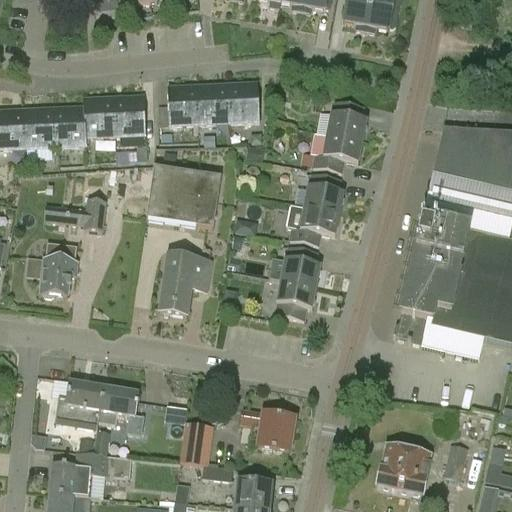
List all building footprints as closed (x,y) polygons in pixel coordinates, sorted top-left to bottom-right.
[(156,7),(155,0),(118,0),(120,11),(156,7)] [(256,0),(256,4),(269,6),(268,12),(277,14),(279,0),(256,0)] [(279,8),(290,10),(289,16),(299,17),(302,0),(279,0),(277,14),(278,14),(279,8)] [(302,0),(299,17),(311,19),(312,14),(324,16),(326,0),(302,0)] [(354,36),(364,37),(370,0),(346,0),(342,28),(355,30),(354,36)] [(394,19),(391,18),(394,0),(370,0),(364,37),(374,39),(375,34),(388,36),(388,35),(391,35),(394,33),(396,22),(394,19)] [(257,89),(226,90),(228,129),(259,127),(257,89)] [(226,90),(197,92),(198,130),(228,129),(226,90)] [(168,132),(198,130),(197,92),(166,93),(168,132)] [(143,102),(113,104),(114,142),(145,141),(143,102)] [(113,104),(83,105),(85,152),(86,152),(85,144),(114,142),(113,104)] [(55,153),(85,152),(83,105),(81,105),(82,113),(53,115),(55,153)] [(331,119),(327,139),(313,137),(313,138),(361,147),(365,126),(361,125),(363,112),(333,106),(331,119)] [(53,115),(23,116),(25,154),(55,153),(53,115)] [(0,155),(25,154),(23,116),(0,117),(0,155)] [(442,134),(432,180),(413,258),(412,258),(397,322),(399,322),(398,331),(394,332),(392,341),(394,343),(394,346),(487,367),(491,348),(511,352),(511,137),(446,134),(442,134)] [(357,169),(361,147),(313,138),(309,161),(306,160),(305,170),(311,171),(311,173),(342,180),(344,167),(357,169)] [(146,152),(137,152),(137,167),(147,167),(146,152)] [(246,175),(245,180),(248,185),(254,186),(258,183),(259,177),(256,173),(250,172),(246,175)] [(219,184),(153,173),(145,225),(212,235),(219,184)] [(310,179),(307,192),(303,213),(338,220),(342,199),(338,198),(340,185),(310,179)] [(85,217),(45,211),(42,228),(83,233),(83,236),(102,239),(106,209),(86,206),(85,217)] [(318,252),(321,239),(334,242),(338,220),(303,213),(303,215),(289,212),(285,233),(290,234),(288,246),(318,252)] [(47,249),(45,265),(43,265),(39,300),(66,303),(67,293),(69,294),(70,283),(75,284),(76,269),(74,269),(76,253),(47,249)] [(287,252),(284,265),(280,287),(315,293),(319,272),(314,271),(317,258),(287,252)] [(189,293),(204,296),(209,267),(168,261),(159,319),(185,323),(189,293)] [(304,327),(306,314),(311,315),(315,293),(280,287),(276,309),(275,309),(273,321),(304,327)] [(69,388),(66,405),(58,404),(54,430),(55,431),(56,426),(78,429),(77,432),(96,435),(96,437),(97,437),(98,429),(104,394),(69,388)] [(143,424),(134,423),(138,399),(104,394),(98,429),(115,431),(117,420),(129,422),(127,438),(141,440),(143,424)] [(511,414),(503,412),(502,420),(508,421),(511,422),(511,414)] [(165,414),(164,427),(183,430),(185,416),(165,414)] [(239,431),(259,434),(256,454),(289,459),(294,424),(241,415),(239,431)] [(508,421),(502,420),(496,419),(494,427),(506,430),(508,421)] [(180,468),(194,470),(207,471),(208,458),(205,458),(208,431),(184,428),(180,468)] [(96,437),(92,460),(105,461),(109,439),(96,437)] [(460,486),(467,454),(450,451),(443,482),(460,486)] [(490,459),(503,462),(504,455),(491,452),(490,459)] [(427,471),(429,462),(385,453),(380,474),(379,474),(375,493),(410,501),(421,503),(425,485),(424,485),(428,471),(427,471)] [(51,471),(49,499),(90,504),(92,482),(128,485),(130,464),(123,463),(105,461),(92,460),(85,459),(76,458),(74,473),(51,471)] [(503,462),(490,459),(488,466),(501,469),(503,462)] [(218,473),(207,471),(194,470),(192,485),(216,488),(218,473)] [(236,486),(233,511),(238,511),(268,511),(271,490),(236,486)] [(184,511),(187,490),(174,488),(170,511),(184,511)] [(91,511),(92,507),(90,506),(90,504),(49,499),(47,511),(91,511)]
